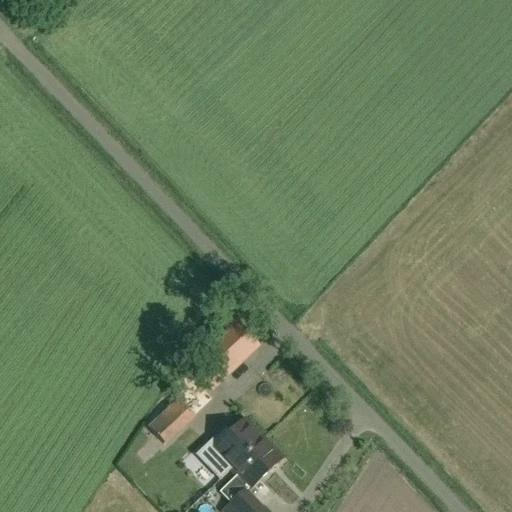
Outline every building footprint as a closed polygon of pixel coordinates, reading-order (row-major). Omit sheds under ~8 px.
[(200,358),(206,364),(222,381),(257,349),(235,325),(200,358)] [(205,410),(215,400),(195,379),(185,389),(205,410)] [(179,401),(150,428),(163,443),(193,416),(179,401)] [(232,470),(231,469),(262,441),(244,421),(230,434),(225,429),(196,457),(219,482),(232,470)] [(262,441),(231,469),(232,470),(238,477),(220,493),(230,504),(228,506),(233,511),(263,511),(246,493),(281,461),(262,441)]
